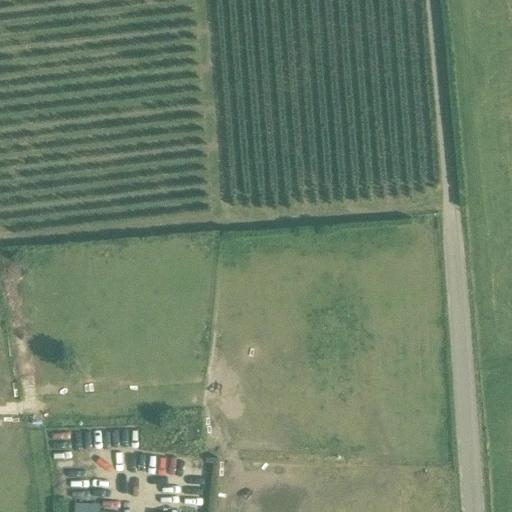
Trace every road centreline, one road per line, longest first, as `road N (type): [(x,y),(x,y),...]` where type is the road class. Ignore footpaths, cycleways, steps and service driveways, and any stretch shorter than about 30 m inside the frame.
road 1 (track): [(431,0),(473,511)]
road 2 (track): [(47,511),(4,270)]
road 3 (track): [(200,393),(0,409)]
